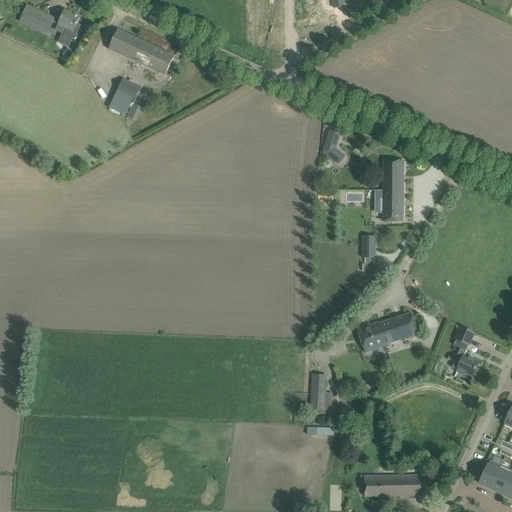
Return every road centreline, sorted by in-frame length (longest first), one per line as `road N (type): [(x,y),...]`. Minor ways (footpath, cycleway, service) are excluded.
road 1 (unclassified): [(511,185),(281,78)]
road 2 (unclassified): [(108,0),(281,78)]
road 3 (unclassified): [(281,78),(412,0)]
